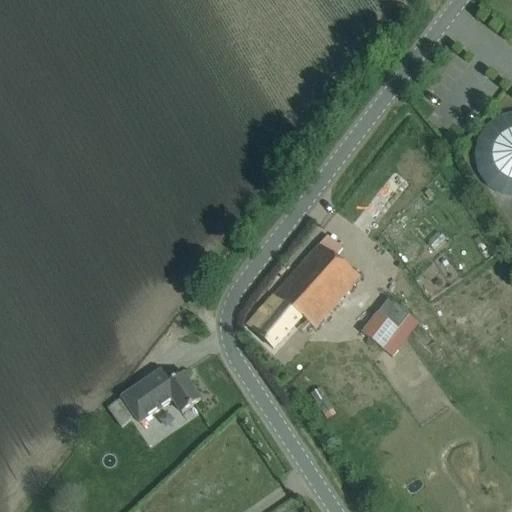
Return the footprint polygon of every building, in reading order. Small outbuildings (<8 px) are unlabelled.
[(356,279),(334,260),(319,246),(247,327),(272,350),(301,320),(312,330),(356,279)] [(361,336),(383,352),(409,316),(388,300),(361,336)] [(157,375),(140,386),(122,399),(139,424),(173,402),(181,414),(200,402),(183,375),(165,387),(157,375)] [(119,427),(134,418),(121,400),(107,410),(119,427)] [(60,511),(73,501),(57,483),(44,495),(59,511),(60,511)]
